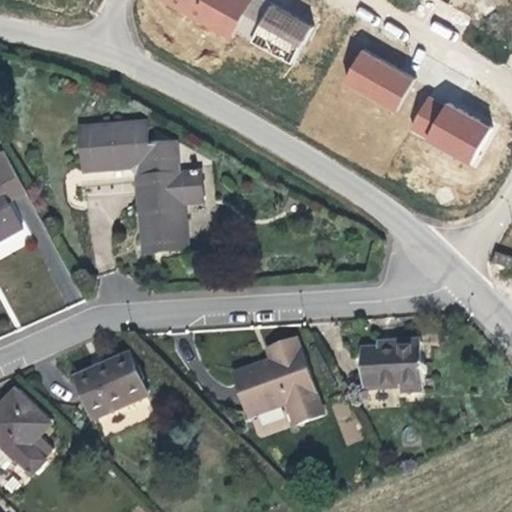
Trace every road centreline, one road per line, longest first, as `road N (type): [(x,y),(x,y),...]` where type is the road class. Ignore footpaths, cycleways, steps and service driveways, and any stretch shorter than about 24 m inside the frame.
road 1 (residential): [(457,274),(412,295),(107,316),(0,364)]
road 2 (residential): [(457,274),(336,182),(94,47)]
road 3 (residential): [(373,0),(511,79)]
